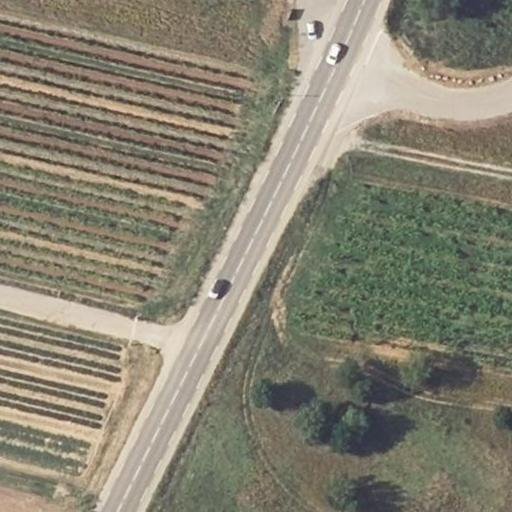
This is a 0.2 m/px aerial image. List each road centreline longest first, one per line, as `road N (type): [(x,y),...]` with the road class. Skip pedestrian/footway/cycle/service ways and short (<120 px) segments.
road 1 (tertiary): [(117,511),(326,87)]
road 2 (track): [(302,136),(511,176)]
road 3 (track): [(199,347),(0,302)]
